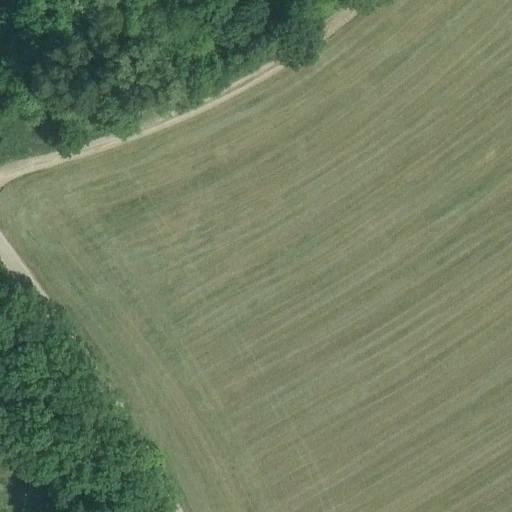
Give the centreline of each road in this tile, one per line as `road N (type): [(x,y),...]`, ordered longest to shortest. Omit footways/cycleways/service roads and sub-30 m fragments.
road 1 (track): [(371,0),(280,64),(0,184)]
road 2 (unclassified): [(173,511),(82,356),(0,248)]
